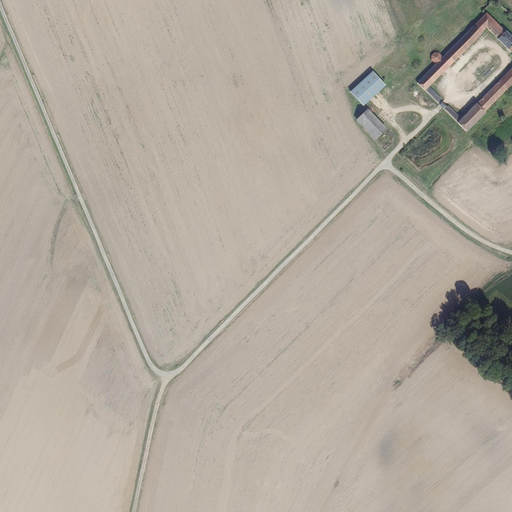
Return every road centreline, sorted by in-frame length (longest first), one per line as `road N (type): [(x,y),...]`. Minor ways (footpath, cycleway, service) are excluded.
road 1 (unclassified): [(385,162),(180,369),(164,374),(149,361),(0,6)]
road 2 (track): [(511,252),(463,228),(385,162),(450,95)]
road 3 (track): [(168,374),(133,511)]
